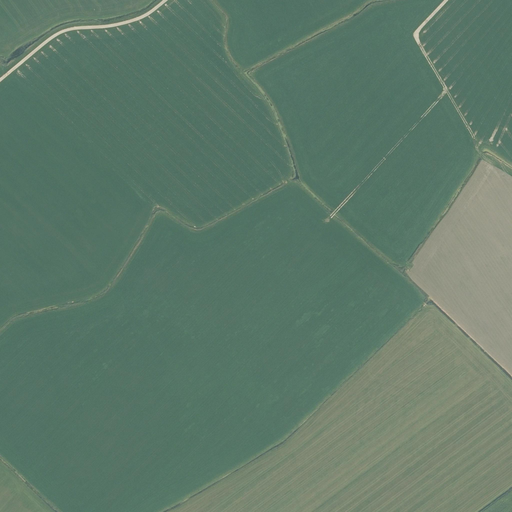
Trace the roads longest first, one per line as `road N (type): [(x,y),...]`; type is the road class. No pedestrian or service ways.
road 1 (track): [(165,0),(131,21),(57,33),(0,80)]
road 2 (track): [(446,90),(329,217)]
road 3 (track): [(473,137),(416,39),(446,0)]
